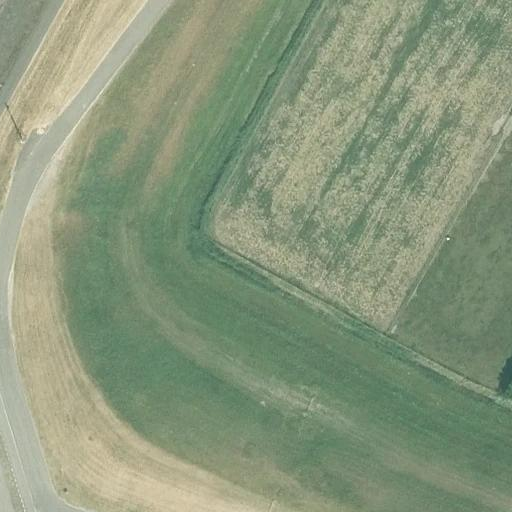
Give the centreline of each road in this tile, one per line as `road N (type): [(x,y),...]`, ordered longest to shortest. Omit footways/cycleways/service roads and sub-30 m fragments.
road 1 (unclassified): [(0,312),(31,186),(167,0)]
road 2 (unclassified): [(52,511),(0,364)]
road 3 (unclassified): [(0,110),(59,0)]
